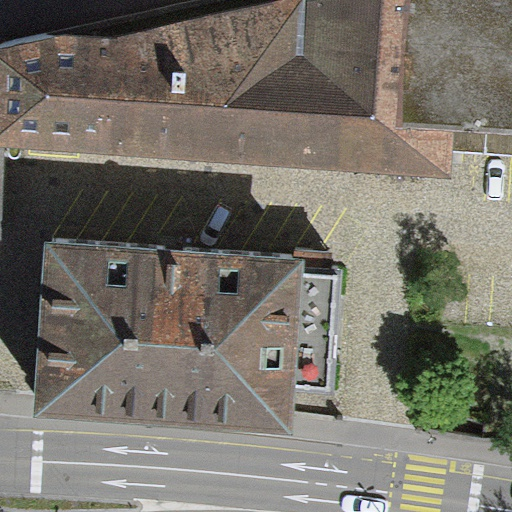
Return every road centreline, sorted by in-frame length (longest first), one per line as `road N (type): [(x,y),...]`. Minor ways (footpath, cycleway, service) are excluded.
road 1 (secondary): [(475,511),(238,478),(0,473)]
road 2 (primary): [(511,237),(332,0)]
